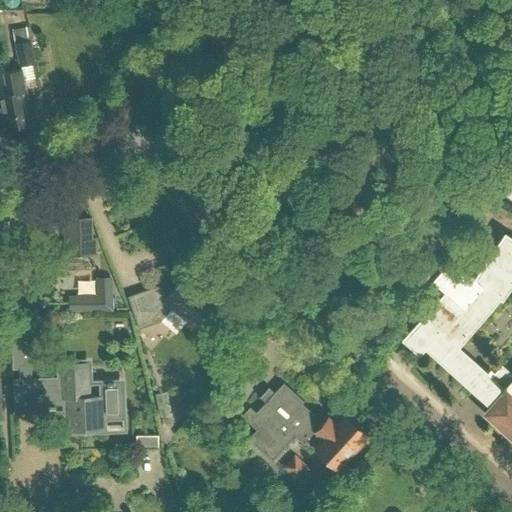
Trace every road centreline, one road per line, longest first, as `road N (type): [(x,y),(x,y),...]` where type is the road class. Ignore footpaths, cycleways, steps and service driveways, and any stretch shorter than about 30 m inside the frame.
road 1 (tertiary): [(511,496),(250,267),(178,195),(144,139)]
road 2 (residential): [(0,175),(144,139)]
road 3 (tertiary): [(144,139),(139,0)]
